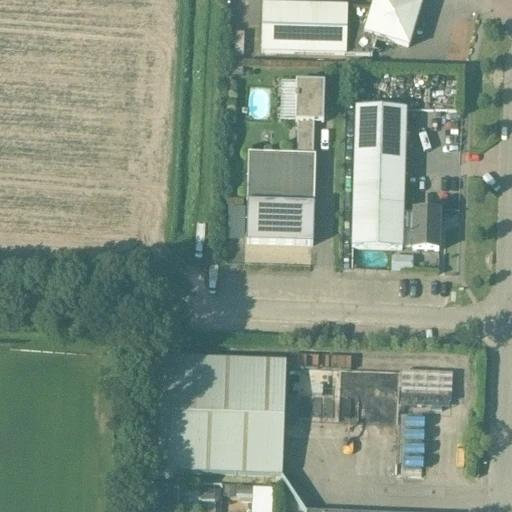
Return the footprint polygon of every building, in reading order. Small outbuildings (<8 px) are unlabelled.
[(262,7),(261,57),(372,59),(377,41),(408,50),(421,5),(403,0),(374,0),(371,14),(347,14),(347,9),(262,7)] [(247,205),(246,245),(312,247),(314,207),(315,158),(313,158),(314,125),(323,125),(324,85),(296,85),(295,124),(297,124),(296,158),(248,157),(247,205)] [(353,209),(352,251),(402,253),(402,250),(403,213),(406,112),(356,111),(353,209)] [(414,213),(403,213),(402,250),(413,251),(414,213)] [(414,213),(412,253),(428,253),(438,254),(440,214),(430,213),(414,213)] [(135,316),(135,329),(145,329),(145,316),(135,316)] [(451,409),(452,374),(350,371),(350,360),(326,359),(326,386),(315,385),(314,399),(321,399),(321,423),(396,425),(397,408),(451,409)] [(161,360),(157,474),(280,477),(285,364),(161,360)] [(144,485),(142,511),(164,511),(166,489),(165,489),(166,486),(144,485)] [(166,489),(164,511),(174,511),(175,489),(166,489)] [(199,491),(198,499),(200,503),(220,504),(221,492),(199,491)]
